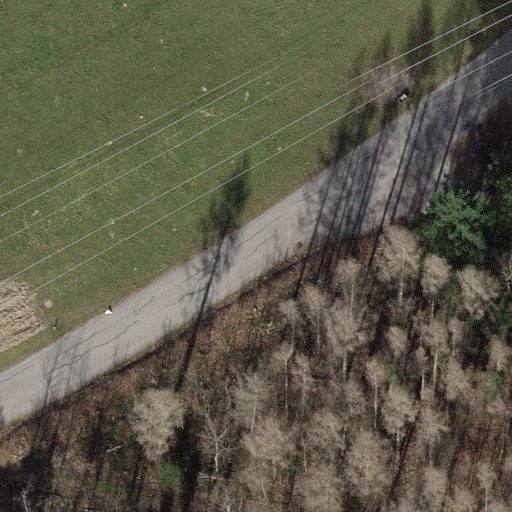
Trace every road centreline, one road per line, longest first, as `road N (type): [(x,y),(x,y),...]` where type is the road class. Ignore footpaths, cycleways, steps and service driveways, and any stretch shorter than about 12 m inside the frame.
road 1 (tertiary): [(511,61),(381,164),(99,347),(0,397)]
road 2 (track): [(0,472),(204,511)]
road 3 (track): [(381,164),(435,186),(511,198)]
